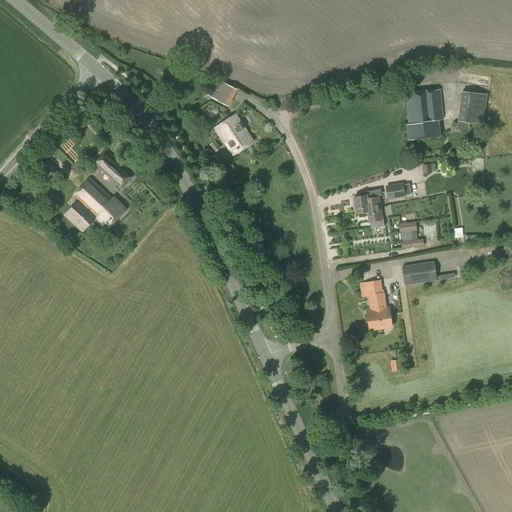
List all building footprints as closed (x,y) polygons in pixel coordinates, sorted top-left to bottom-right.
[(228,107),(237,90),(220,81),(214,78),(210,86),(216,89),(215,92),(210,89),(207,95),(212,97),(211,98),(228,107)] [(408,140),(439,137),(438,120),(443,119),(440,89),(405,93),(408,125),(407,125),(408,140)] [(483,124),(487,94),(461,91),(458,121),(483,124)] [(224,141),(244,128),(235,115),(215,128),(224,141)] [(244,128),(224,141),(233,155),(253,141),(244,128)] [(215,152),(220,147),(215,141),(210,145),(215,152)] [(125,167),(115,158),(104,149),(100,154),(101,155),(98,158),(97,157),(92,161),(118,185),(121,188),(125,184),(124,183),(128,180),(129,181),(134,176),(125,167)] [(215,173),(224,168),(217,154),(208,159),(215,173)] [(422,173),(431,173),(431,164),(422,165),(422,173)] [(112,199),(90,178),(73,196),(78,200),(63,215),(82,232),(95,219),(106,231),(126,210),(113,197),(112,199)] [(403,185),(403,183),(385,186),(388,200),(405,197),(405,195),(411,194),(409,184),(403,185)] [(376,202),(376,197),(367,199),(367,195),(353,198),(356,214),(367,212),(367,211),(369,211),(368,206),(370,205),(370,203),(376,202)] [(367,211),(367,212),(369,222),(382,220),(378,197),(376,197),(376,202),(370,203),(370,205),(368,206),(369,211),(367,211)] [(417,239),(416,230),(417,230),(415,222),(399,224),(400,232),(402,242),(401,242),(402,248),(424,245),(423,239),(417,239)] [(402,266),(404,285),(437,280),(434,262),(402,266)] [(381,293),(380,281),(360,284),(362,297),(369,296),(371,314),(367,315),(369,326),(391,323),(389,307),(386,308),(384,293),(381,293)] [(391,371),(402,370),(400,360),(390,361),(391,371)]
